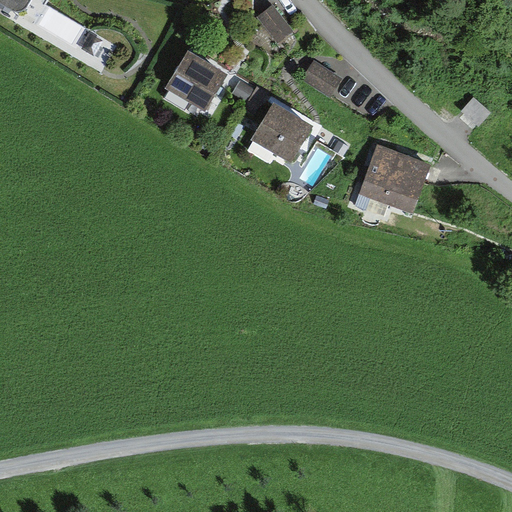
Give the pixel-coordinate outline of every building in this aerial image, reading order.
[(0,0),(0,8),(33,27),(49,0),(0,0)] [(276,3),(259,17),(279,42),(297,29),(276,3)] [(229,79),(190,55),(169,90),(209,113),(229,79)] [(318,59),(306,78),(334,96),(346,76),(318,59)] [(328,121),(338,103),(307,86),(297,103),(328,121)] [(488,114),(474,102),(461,116),(476,128),(488,114)] [(313,136),(273,109),(250,143),(291,170),(313,136)] [(433,170),(377,148),(357,197),(413,219),(433,170)]
